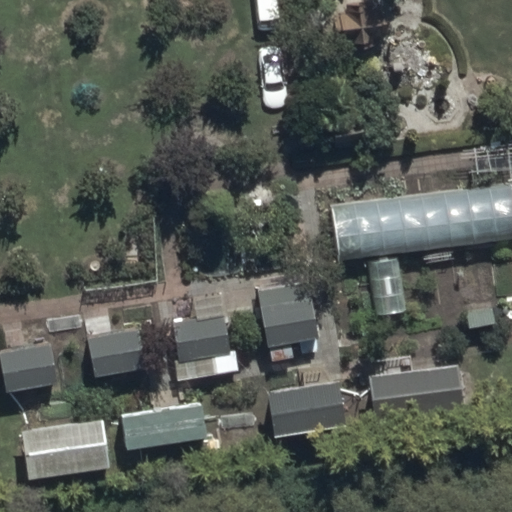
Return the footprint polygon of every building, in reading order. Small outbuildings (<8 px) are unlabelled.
[(364,0),(336,0),(337,3),(329,5),(332,28),(345,26),(347,39),(370,36),(369,23),(377,22),(374,0),(365,1),(364,0)] [(511,192),(510,177),(327,200),(335,260),(511,238),(511,192)] [(303,279),(256,286),(264,342),(312,334),(303,279)] [(228,353),(217,289),(187,294),(190,313),(167,317),(174,359),(188,357),(191,373),(211,370),(209,356),(228,353)] [(85,332),(91,373),(144,366),(138,324),(85,332)] [(48,341),(0,348),(0,363),(4,386),(54,378),(48,341)] [(335,375),(262,385),(268,426),(340,416),(335,375)] [(117,411),(121,445),(204,435),(200,400),(117,411)] [(102,415),(24,423),(18,424),(24,472),(107,463),(102,415)]
